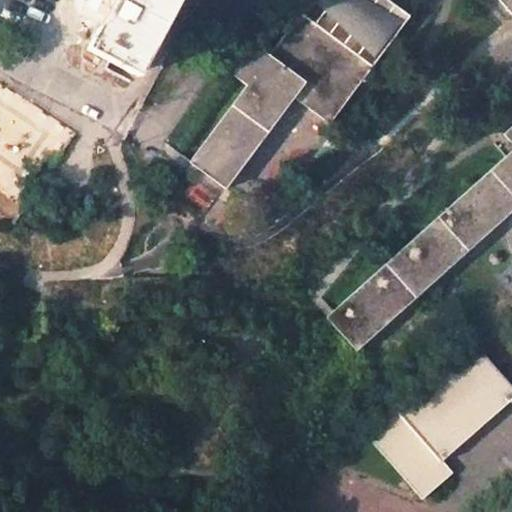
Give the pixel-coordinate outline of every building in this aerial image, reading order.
[(113,0),(87,49),(134,74),(172,0),(113,0)] [(409,17),(387,0),(309,0),(269,55),(255,45),(232,74),(246,85),(189,162),(226,189),(292,100),(327,126),(409,17)] [(511,0),(498,0),(511,15),(511,0)] [(511,211),(511,126),(503,134),(511,143),(511,150),(326,317),(356,351),(511,211)] [(511,396),(511,386),(476,346),(399,414),(398,413),(368,438),(422,499),(452,473),(440,460),(511,396)]
